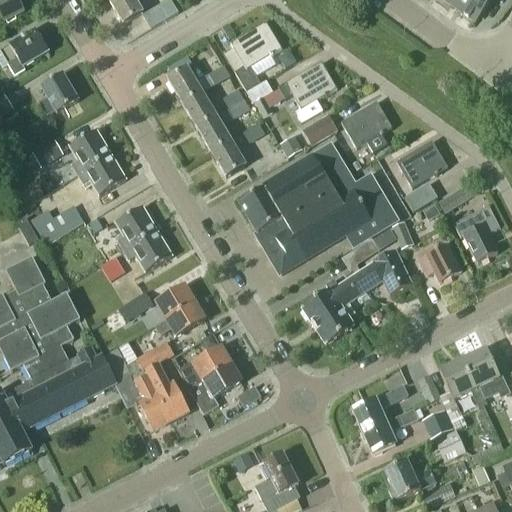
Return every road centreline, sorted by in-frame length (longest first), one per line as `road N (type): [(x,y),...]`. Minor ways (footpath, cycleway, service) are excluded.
road 1 (residential): [(299,402),(110,78)]
road 2 (residential): [(511,203),(480,156),(266,0)]
road 3 (residential): [(299,402),(511,294)]
road 4 (residential): [(89,511),(299,402)]
road 5 (residential): [(110,78),(235,0)]
road 6 (residential): [(352,511),(299,402)]
